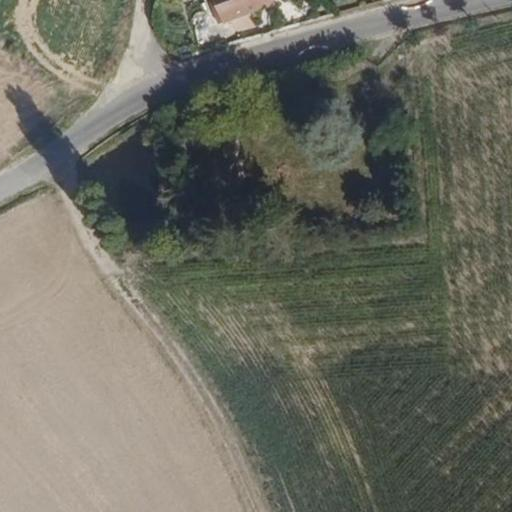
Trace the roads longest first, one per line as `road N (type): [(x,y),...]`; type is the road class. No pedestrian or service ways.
road 1 (track): [(260,511),(215,409),(100,259),(51,160)]
road 2 (unclassified): [(492,0),(366,29),(125,110)]
road 3 (unclassified): [(0,187),(125,110)]
